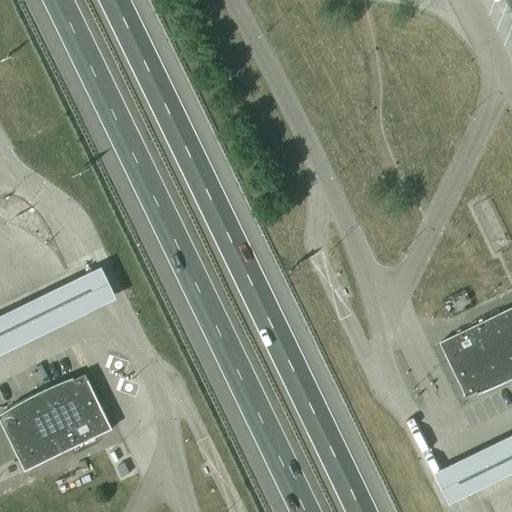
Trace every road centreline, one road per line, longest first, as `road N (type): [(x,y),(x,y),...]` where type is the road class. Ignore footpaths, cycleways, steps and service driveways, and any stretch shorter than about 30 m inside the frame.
road 1 (motorway): [(60,0),(305,511)]
road 2 (motorway): [(362,511),(121,0)]
